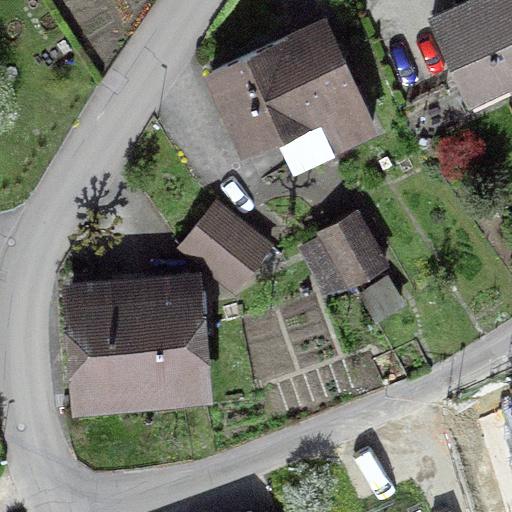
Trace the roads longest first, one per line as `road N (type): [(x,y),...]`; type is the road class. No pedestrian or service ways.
road 1 (residential): [(195,0),(100,132),(27,253),(17,379),(65,511)]
road 2 (residential): [(86,511),(381,408),(511,338)]
